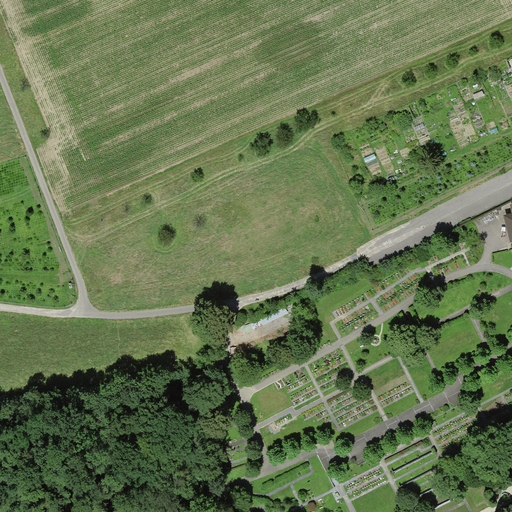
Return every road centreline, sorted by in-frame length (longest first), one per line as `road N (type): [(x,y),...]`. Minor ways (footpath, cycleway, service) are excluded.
road 1 (track): [(0,307),(176,312),(270,292),(358,255)]
road 2 (track): [(0,70),(89,314)]
road 3 (residential): [(358,255),(511,180)]
